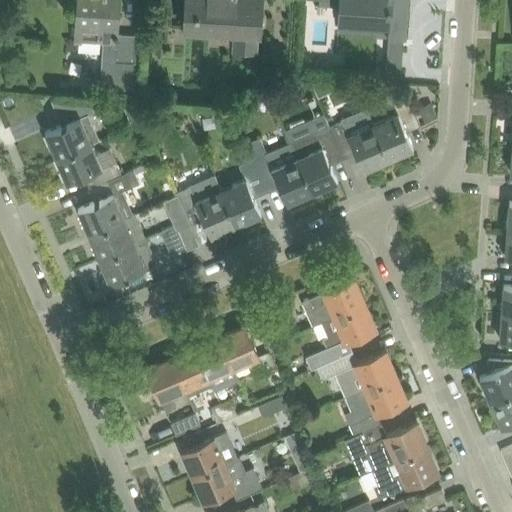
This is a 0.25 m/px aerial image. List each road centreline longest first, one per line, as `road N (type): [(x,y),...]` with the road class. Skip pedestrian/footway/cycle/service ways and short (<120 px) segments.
road 1 (unclassified): [(64,342),(368,217)]
road 2 (residential): [(494,511),(368,217)]
road 3 (residential): [(368,217),(442,185),(454,159),(466,0)]
road 4 (residential): [(136,511),(64,342)]
road 5 (unclassified): [(64,342),(0,201)]
